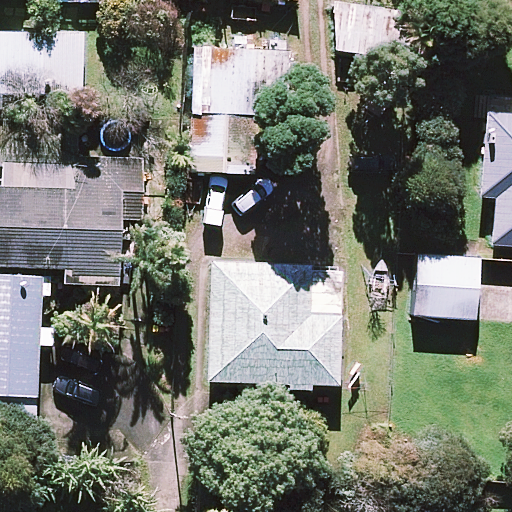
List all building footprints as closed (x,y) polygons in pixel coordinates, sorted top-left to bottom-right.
[(398,22),(332,23),(332,56),(398,54),(398,22)] [(78,98),(80,38),(0,34),(0,111),(7,112),(8,96),(78,98)] [(286,55),(193,51),(188,174),(251,176),(253,114),(284,116),(286,55)] [(511,102),(488,101),(481,196),(493,197),(489,248),(511,249),(511,102)] [(55,285),(117,287),(118,250),(137,251),(141,171),(6,165),(4,190),(0,190),(0,268),(56,271),(55,285)] [(475,261),(414,258),(410,318),(471,321),(475,261)] [(338,272),(210,268),(206,383),(334,387),(338,272)] [(48,299),(49,279),(0,276),(0,427),(30,429),(34,348),(48,349),(49,331),(35,330),(37,298),(48,299)]
